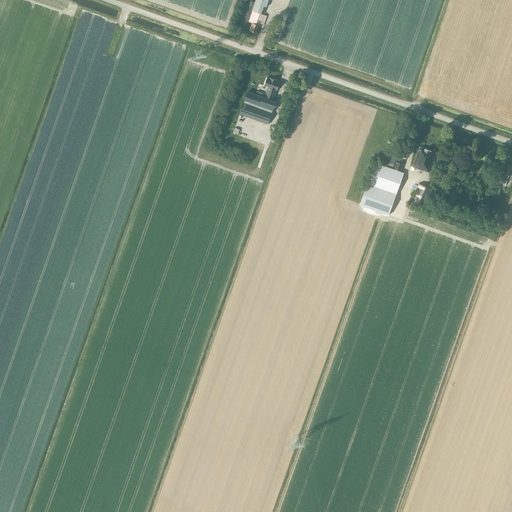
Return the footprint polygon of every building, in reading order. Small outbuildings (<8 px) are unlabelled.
[(244,0),(238,18),(248,22),(255,0),(244,0)] [(253,32),(255,33),(255,32),(257,33),(260,24),(264,25),(267,16),(261,14),(264,6),(266,7),(268,0),(256,0),(249,22),(252,23),(250,30),(253,31),(253,32)] [(267,77),(264,86),(268,87),(277,90),(280,82),(279,82),(277,81),(277,80),(270,78),(267,78),(267,77)] [(248,91),(240,114),(268,124),(276,102),(273,100),(276,90),(277,90),(268,87),(265,98),(248,91)] [(411,169),(414,170),(415,168),(424,171),(429,172),(436,152),(420,146),(412,166),(411,169)] [(360,205),(389,215),(404,172),(375,162),(368,184),(360,205)] [(394,168),(401,171),(403,165),(396,162),(394,168)] [(412,203),(424,208),(432,188),(419,183),(412,203)]
